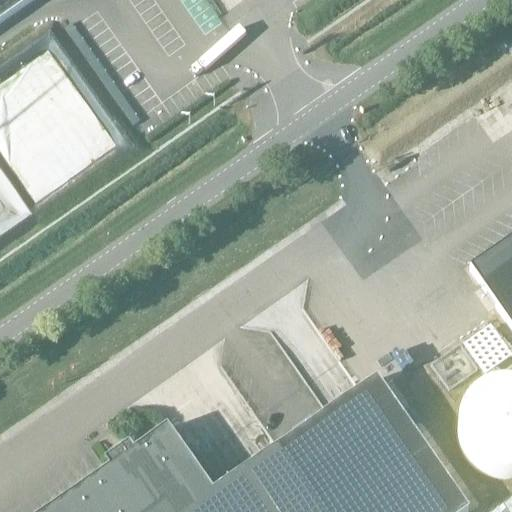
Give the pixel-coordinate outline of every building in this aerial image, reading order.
[(0,0),(0,24),(34,0),(0,0)] [(511,240),(468,271),(511,333),(511,240)] [(313,347),(305,352),(325,387),(333,382),(313,347)] [(511,511),(511,505),(501,511),(467,511),(376,381),(277,449),(212,495),(166,429),(165,430),(132,453),(127,447),(103,463),(108,470),(47,511),(511,511)] [(491,389),(485,391),(480,393),(475,397),(472,399),(470,401),(469,403),(466,406),(465,408),(462,412),(460,416),(458,422),(458,426),(457,429),(457,435),(458,442),(459,447),(461,453),(463,456),(465,460),(468,463),(471,467),(473,469),(478,472),(481,474),(484,476),(490,478),(496,480),(501,480),(504,480),(511,479),(511,387),(509,387),(503,387),(497,387),(491,389)] [(195,427),(187,433),(213,468),(221,462),(195,427)]
